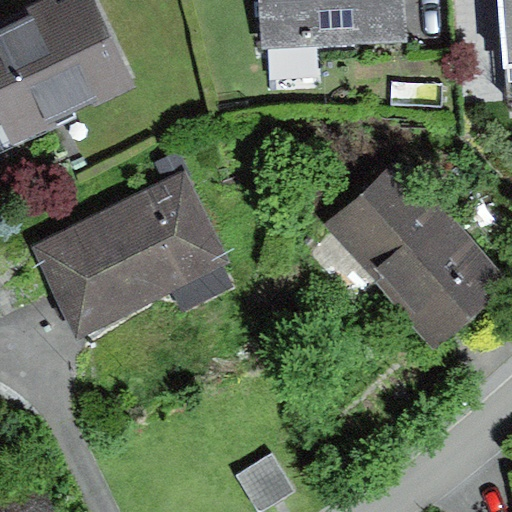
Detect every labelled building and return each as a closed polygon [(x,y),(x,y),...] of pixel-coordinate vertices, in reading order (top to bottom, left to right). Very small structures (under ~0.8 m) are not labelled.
[(0,90),(2,89),(18,125),(136,71),(102,0),(13,0),(0,6),(0,90)] [(261,0),(265,44),(408,32),(405,0),(261,0)] [(511,0),(502,0),(506,65),(511,64),(511,0)] [(190,161),(33,237),(78,331),(171,286),(181,307),(232,282),(220,258),(234,251),(190,161)] [(511,284),(511,272),(404,161),(335,228),(450,345),(511,284)] [(267,449),(237,468),(260,505),(290,486),(267,449)] [(60,511),(44,477),(0,497),(0,511),(60,511)]
